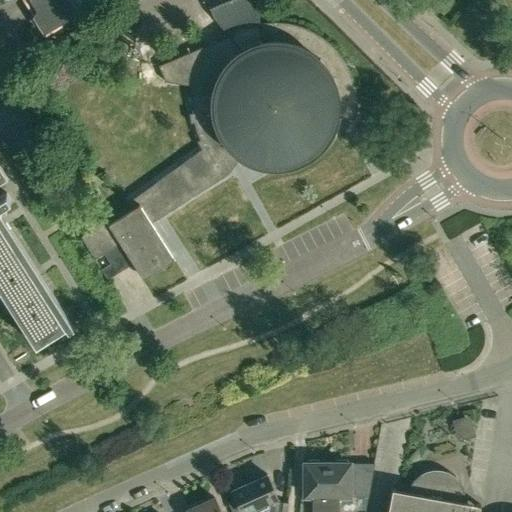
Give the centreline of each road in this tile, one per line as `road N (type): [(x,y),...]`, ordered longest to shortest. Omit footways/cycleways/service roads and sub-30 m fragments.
road 1 (unclassified): [(0,424),(375,233),(462,173)]
road 2 (residential): [(80,511),(236,441),(511,368)]
road 3 (tertiary): [(337,0),(455,117)]
road 4 (tertiary): [(487,90),(385,0)]
